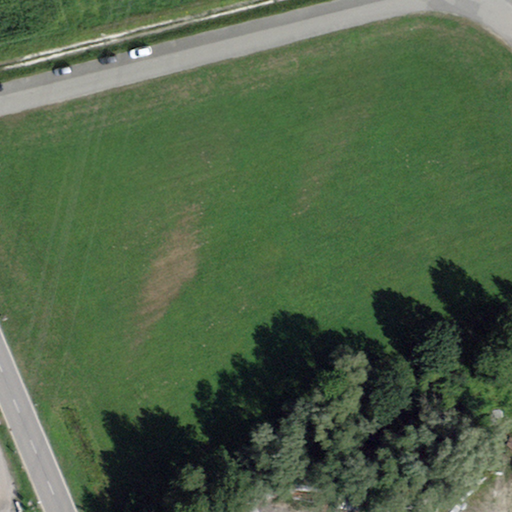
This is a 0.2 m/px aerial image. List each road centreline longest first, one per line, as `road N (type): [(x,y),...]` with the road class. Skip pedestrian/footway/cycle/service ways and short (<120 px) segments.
road 1 (residential): [(412,0),(0,103)]
road 2 (secondary): [(58,511),(0,370)]
